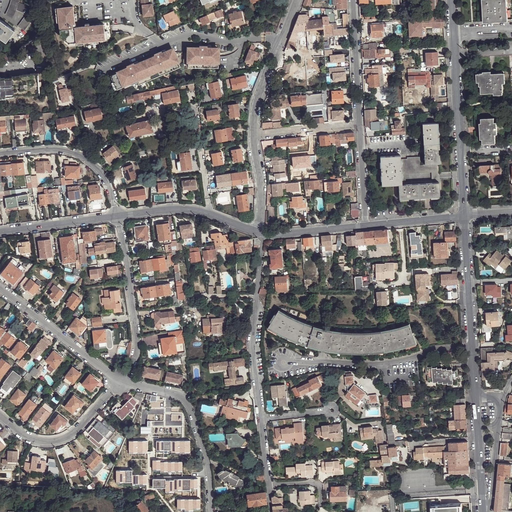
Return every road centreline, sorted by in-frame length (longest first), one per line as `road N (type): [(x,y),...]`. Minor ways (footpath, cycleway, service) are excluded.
road 1 (tertiary): [(465,216),(452,0)]
road 2 (residential): [(257,296),(252,350),(270,511)]
road 3 (residential): [(120,382),(188,401),(211,511)]
road 4 (tertiary): [(475,396),(465,216)]
road 5 (unclassified): [(118,216),(137,343),(120,382)]
road 6 (residential): [(0,287),(120,382)]
road 7 (unclassified): [(0,154),(78,156),(109,184),(118,216)]
road 8 (unclassified): [(120,382),(79,428),(56,441),(30,438),(0,415)]
road 9 (unclassified): [(118,216),(188,209),(258,231)]
road 10 (residential): [(254,135),(297,0)]
road 11 (residential): [(352,0),(359,126)]
